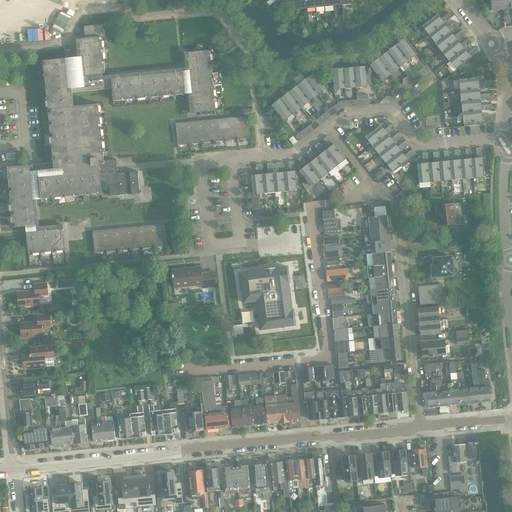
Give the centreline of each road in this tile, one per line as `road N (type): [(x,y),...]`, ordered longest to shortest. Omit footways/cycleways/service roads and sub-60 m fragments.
road 1 (residential): [(11,468),(422,425)]
road 2 (residential): [(183,374),(328,358),(314,219),(319,205),(372,183)]
road 3 (residential): [(422,425),(399,206),(372,183)]
road 4 (residential): [(330,125),(294,152),(201,162)]
road 5 (residential): [(501,139),(421,145),(391,107)]
road 6 (residential): [(11,468),(0,341)]
